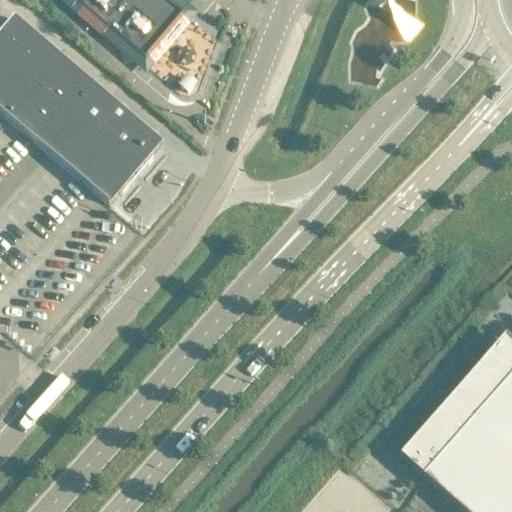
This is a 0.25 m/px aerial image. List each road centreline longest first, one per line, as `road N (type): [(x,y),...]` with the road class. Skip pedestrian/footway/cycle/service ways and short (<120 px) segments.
road 1 (secondary): [(118,511),(481,120)]
road 2 (secondary): [(283,249),(49,511)]
road 3 (unclassified): [(0,446),(190,234),(212,191)]
road 4 (secondary): [(492,21),(306,235),(283,249)]
road 5 (secondary): [(464,0),(455,43),(337,174)]
road 6 (unclassified): [(212,191),(288,0)]
road 7 (unclassified): [(337,174),(288,193),(212,191)]
